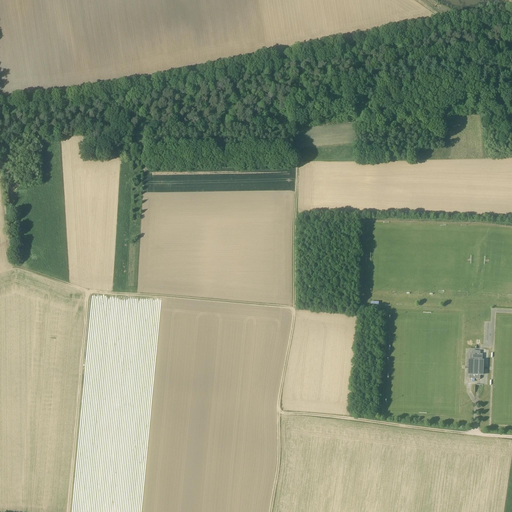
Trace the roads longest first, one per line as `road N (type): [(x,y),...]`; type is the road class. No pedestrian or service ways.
road 1 (unclassified): [(511,35),(460,26),(85,100),(0,109)]
road 2 (track): [(270,511),(295,308),(298,166),(283,119),(226,73)]
road 3 (track): [(511,437),(278,412)]
road 4 (track): [(88,290),(68,511)]
road 5 (track): [(295,308),(88,290)]
